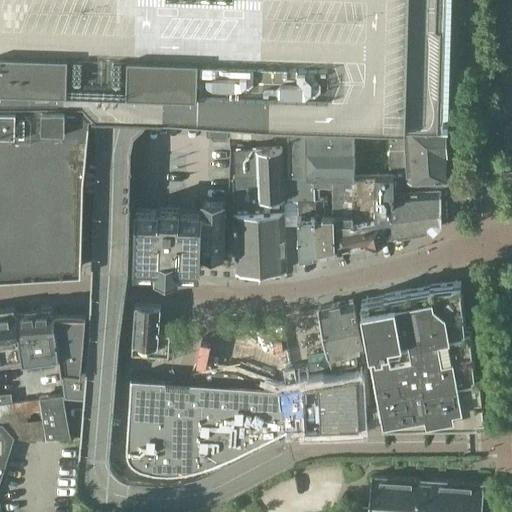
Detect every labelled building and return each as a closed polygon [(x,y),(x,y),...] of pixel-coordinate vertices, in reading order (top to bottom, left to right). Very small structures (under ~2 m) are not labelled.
[(0,0),(0,98),(96,101),(95,110),(95,116),(228,118),(440,124),(445,124),(446,111),(446,89),(445,87),(445,82),(446,19),(447,0),(0,0)] [(85,174),(91,116),(95,116),(95,110),(96,101),(0,98),(0,271),(82,266),(85,174)] [(445,151),(446,151),(445,124),(440,124),(405,126),(398,127),(398,141),(390,141),(391,165),(406,164),(407,173),(407,177),(447,176),(445,151)] [(214,139),(228,140),(228,130),(209,130),(209,135),(214,139)] [(300,255),(317,252),(316,207),(312,207),(312,198),(315,198),(314,186),(318,185),(333,185),(332,175),(355,174),(355,154),(370,154),(370,149),(362,149),(362,143),(354,143),(354,133),(289,133),(289,175),(291,200),(297,200),(299,235),(300,253),(300,255)] [(134,141),(146,142),(147,134),(135,134),(134,141)] [(146,149),(146,142),(134,141),(134,149),(146,149)] [(234,211),(235,230),(285,228),(284,200),(291,200),(289,175),(283,175),(282,147),(256,148),(257,174),(233,175),(235,211),(234,211)] [(145,157),(146,149),(134,149),(133,156),(145,157)] [(145,164),(145,157),(133,156),(133,164),(145,164)] [(87,158),(85,194),(97,194),(99,159),(87,158)] [(144,172),(145,164),(133,164),(133,171),(144,172)] [(144,180),(144,172),(133,171),(132,179),(144,180)] [(333,185),(334,208),(394,208),(394,188),(394,173),(355,174),(332,175),(333,185)] [(407,177),(407,173),(394,173),(394,188),(441,187),(448,187),(447,176),(407,177)] [(144,187),(144,180),(132,179),(132,186),(144,187)] [(337,248),(334,208),(333,185),(318,185),(314,186),(315,198),(312,198),(312,207),(316,207),(317,252),(337,248)] [(143,195),(144,187),(132,186),(131,194),(143,195)] [(394,188),(394,208),(393,219),(393,236),(433,229),(443,220),(442,220),(441,187),(394,188)] [(143,195),(131,194),(131,202),(143,202),(143,195)] [(136,258),(158,258),(158,269),(179,269),(179,268),(201,268),(201,259),(223,260),(225,199),(204,199),(204,208),(181,207),(181,205),(160,205),(160,206),(140,206),(138,206),(137,210),(137,234),(137,238),(136,258)] [(394,208),(334,208),(337,248),(343,246),(355,244),(356,244),(367,242),(368,241),(370,241),(386,238),(388,238),(387,227),(389,226),(388,219),(393,219),(394,208)] [(286,267),(285,228),(235,230),(237,269),(236,269),(236,271),(287,269),(287,267),(286,267)] [(384,293),(362,297),(384,420),(479,418),(480,418),(486,418),(481,370),(476,370),(471,324),(466,325),(461,279),(430,282),(430,284),(384,292),(384,293)] [(364,348),(354,301),(354,299),(321,306),(318,307),(331,368),(357,363),(354,350),(364,348)] [(136,305),(133,352),(133,354),(170,356),(171,334),(160,333),(162,306),(136,305)] [(0,361),(23,358),(16,307),(0,309),(0,361)] [(58,353),(54,307),(30,309),(37,356),(58,353)] [(92,387),(104,388),(110,389),(117,315),(130,315),(131,313),(55,312),(65,396),(91,398),(92,387)] [(127,445),(126,450),(127,454),(129,459),(132,463),(136,466),(141,468),(145,469),(150,470),(155,471),(159,472),(164,472),(169,473),(174,472),(178,472),(183,471),(188,470),(192,469),(197,468),(202,467),(206,466),(211,464),(215,462),(220,460),(225,458),(231,455),(237,453),(245,448),(276,433),(287,427),(288,427),(360,423),(360,422),(359,387),(358,373),(304,381),(304,382),(280,388),(280,390),(222,384),(192,381),(189,381),(160,383),(133,376),(131,376),(131,378),(131,383),(127,445)] [(0,403),(12,402),(11,393),(0,394),(0,403)] [(40,397),(40,398),(47,439),(71,438),(63,393),(40,397)] [(0,413),(1,421),(0,421),(0,459),(5,461),(12,439),(13,440),(14,437),(37,441),(37,440),(38,439),(47,439),(40,398),(12,402),(0,403),(0,413)] [(372,475),(369,511),(484,511),(487,483),(485,483),(372,475)]
